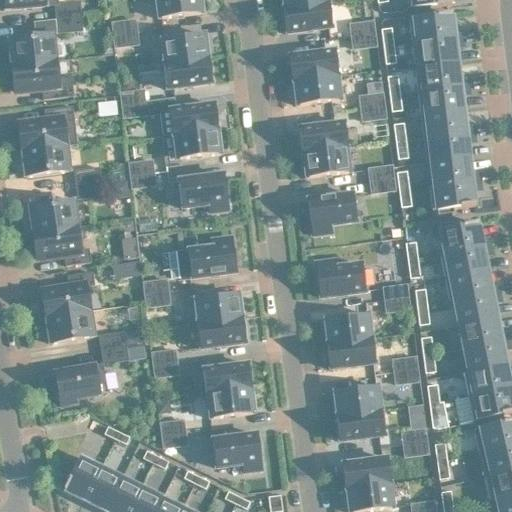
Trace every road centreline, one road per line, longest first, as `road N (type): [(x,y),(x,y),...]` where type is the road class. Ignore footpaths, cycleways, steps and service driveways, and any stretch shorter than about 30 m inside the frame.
road 1 (residential): [(312,511),(246,0)]
road 2 (residential): [(25,511),(0,345)]
